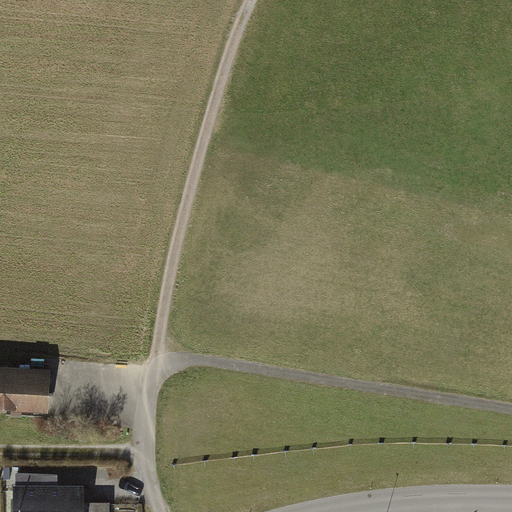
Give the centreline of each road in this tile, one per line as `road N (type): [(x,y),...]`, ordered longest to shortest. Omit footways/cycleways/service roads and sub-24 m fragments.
road 1 (track): [(158,511),(147,456),(177,231),(251,0)]
road 2 (track): [(157,369),(212,361),(511,408)]
road 3 (track): [(0,454),(147,456)]
road 4 (residential): [(381,511),(511,507)]
